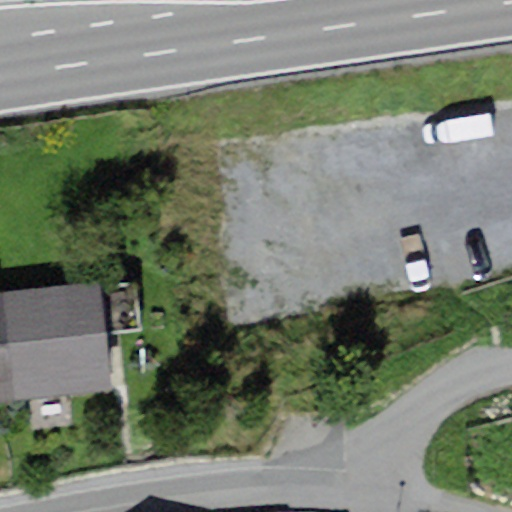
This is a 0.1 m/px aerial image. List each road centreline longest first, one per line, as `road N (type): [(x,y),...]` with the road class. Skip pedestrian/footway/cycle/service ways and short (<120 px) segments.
road 1 (primary): [(511,1),(57,63)]
road 2 (residential): [(59,511),(181,491),(380,492)]
road 3 (residential): [(511,367),(422,402),(390,440),(380,492)]
